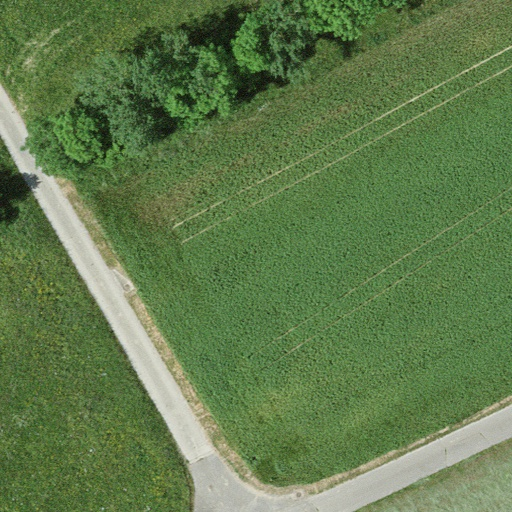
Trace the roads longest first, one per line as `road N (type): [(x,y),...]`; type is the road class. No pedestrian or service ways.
road 1 (track): [(0,110),(234,511)]
road 2 (track): [(313,511),(511,421)]
